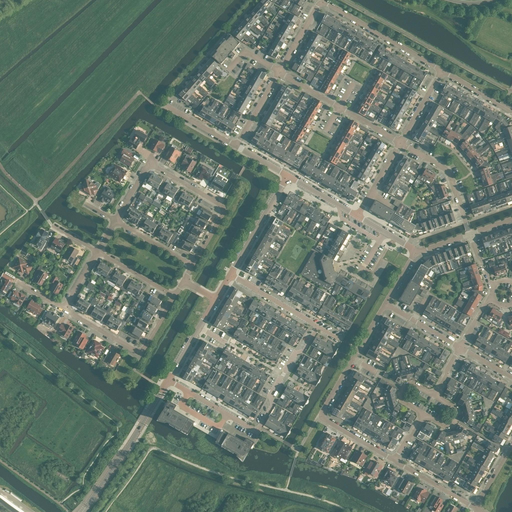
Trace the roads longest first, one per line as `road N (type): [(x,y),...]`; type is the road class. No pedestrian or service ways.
road 1 (residential): [(393,459),(318,415),(385,303)]
road 2 (residential): [(114,219),(148,162),(223,207)]
road 3 (residential): [(62,308),(138,350),(173,295)]
road 4 (unclassified): [(81,511),(158,394)]
road 5 (residential): [(399,141),(279,70)]
road 6 (residential): [(440,69),(321,0)]
road 7 (residential): [(470,234),(447,171),(399,141)]
road 8 (residential): [(258,426),(276,382),(317,325)]
